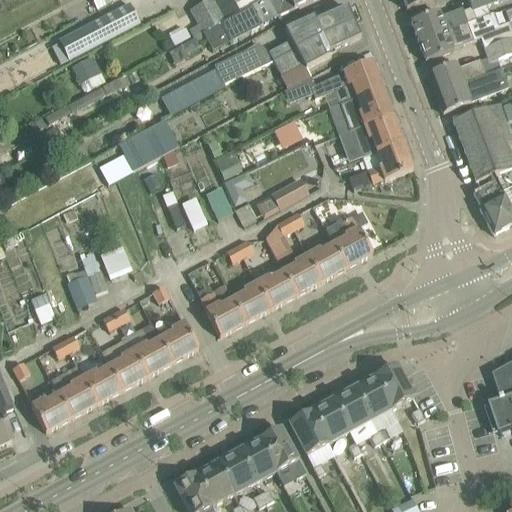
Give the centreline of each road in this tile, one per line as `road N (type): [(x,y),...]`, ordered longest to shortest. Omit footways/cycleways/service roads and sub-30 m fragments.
road 1 (secondary): [(28,511),(335,345)]
road 2 (tertiary): [(457,279),(434,169),(370,0)]
road 3 (residential): [(463,511),(472,479),(453,389),(469,359),(469,313)]
road 4 (secondary): [(457,279),(363,323),(335,345)]
road 5 (secondary): [(335,345),(469,313)]
